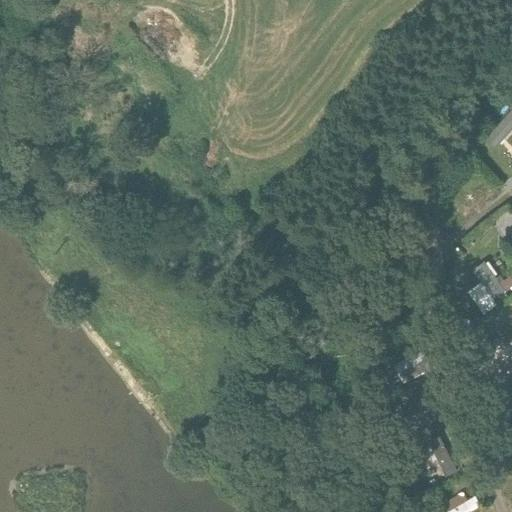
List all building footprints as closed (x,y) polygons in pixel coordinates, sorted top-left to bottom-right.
[(502,147),(511,133),(511,108),(490,138),(502,147)] [(488,179),(458,208),(468,220),(499,191),(488,179)] [(471,288),(486,308),(511,289),(511,273),(505,279),(488,257),(475,266),(484,278),(471,288)] [(511,338),(494,347),(503,368),(511,364),(511,338)] [(397,357),(407,377),(439,362),(429,342),(397,357)] [(426,416),(443,409),(439,399),(421,406),(426,416)] [(459,511),(485,500),(479,486),(471,490),(467,482),(448,492),(457,511),(459,511)]
